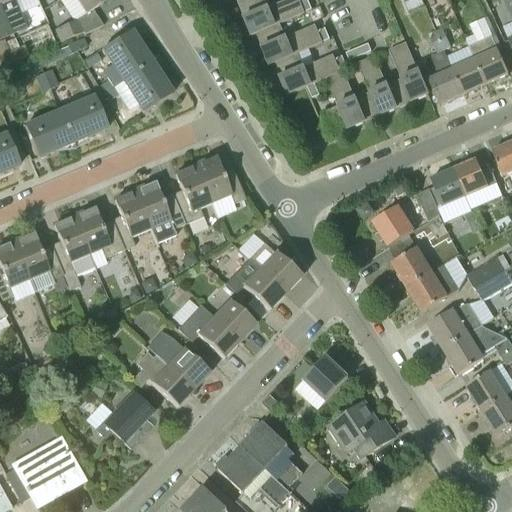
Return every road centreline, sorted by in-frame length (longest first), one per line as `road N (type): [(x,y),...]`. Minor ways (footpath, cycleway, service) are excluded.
road 1 (residential): [(128,511),(337,294)]
road 2 (residential): [(485,505),(445,459),(337,294)]
road 3 (residential): [(225,118),(0,215)]
road 4 (residential): [(287,209),(511,113)]
road 5 (residential): [(225,118),(153,0)]
